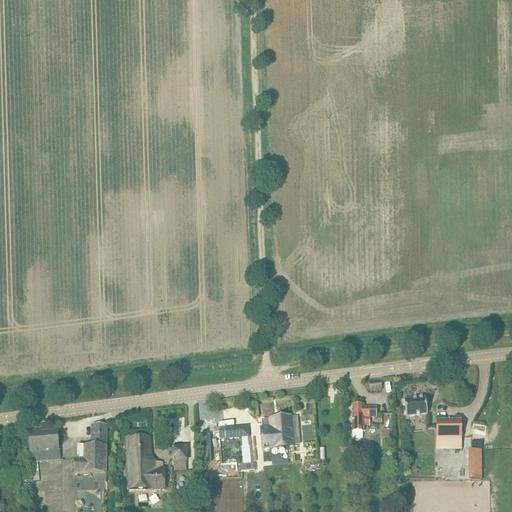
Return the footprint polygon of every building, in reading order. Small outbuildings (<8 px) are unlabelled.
[(369,382),(370,391),(381,390),(380,381),(369,382)] [(427,415),(427,408),(425,398),(404,400),(407,417),(427,415)] [(376,418),(376,417),(376,407),(364,407),(364,405),(352,405),(352,431),(364,431),(364,418),(376,418)] [(293,445),(299,445),(297,417),(291,418),(291,416),(269,419),(269,420),(262,420),(263,429),(260,429),(262,450),(293,447),(293,445)] [(185,417),(170,417),(171,433),(185,433),(185,417)] [(461,420),(437,421),(437,431),(437,439),(437,438),(443,438),(443,450),(458,449),(461,449),(461,420)] [(74,475),(96,475),(106,475),(107,435),(107,425),(92,425),(91,447),(77,446),(77,460),(74,460),(74,475)] [(221,439),(241,438),(240,426),(220,428),(221,439)] [(61,460),(59,439),(58,429),(28,432),(30,462),(61,460)] [(392,430),(382,430),(382,438),(392,438),(392,430)] [(165,490),(165,479),(165,469),(162,469),(162,463),(155,463),(151,460),(150,438),(128,439),(129,472),(127,473),(128,492),(165,490)] [(469,480),(482,480),(481,449),(468,450),(469,480)] [(210,450),(200,451),(201,463),(211,462),(210,450)] [(152,506),(159,503),(157,496),(150,498),(152,506)]
